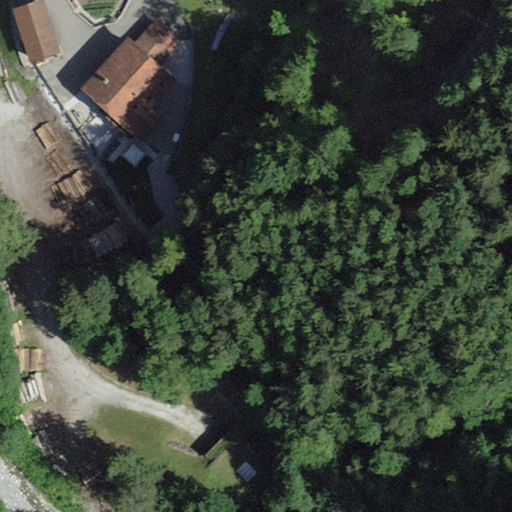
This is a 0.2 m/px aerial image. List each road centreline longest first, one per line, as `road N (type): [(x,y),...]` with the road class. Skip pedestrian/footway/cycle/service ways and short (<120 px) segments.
road 1 (track): [(0,137),(51,322),(85,382),(108,398),(232,440)]
road 2 (residential): [(53,0),(70,38),(100,49),(122,31),(137,0)]
